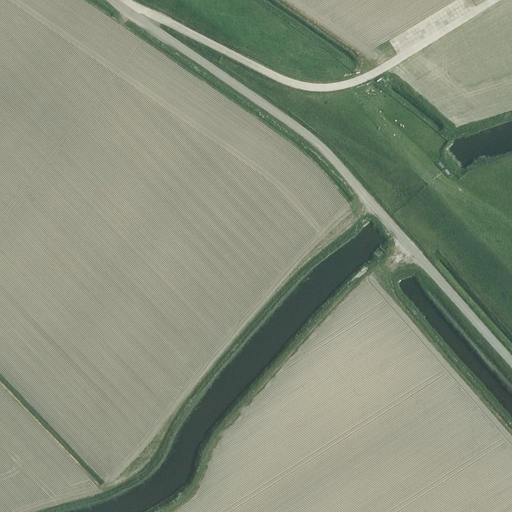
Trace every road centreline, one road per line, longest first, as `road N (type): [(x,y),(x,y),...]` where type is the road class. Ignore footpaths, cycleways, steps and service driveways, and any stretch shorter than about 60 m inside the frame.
road 1 (unclassified): [(511,365),(319,147),(126,8)]
road 2 (unclassified): [(126,8),(146,10),(301,88),(328,92),(492,0)]
